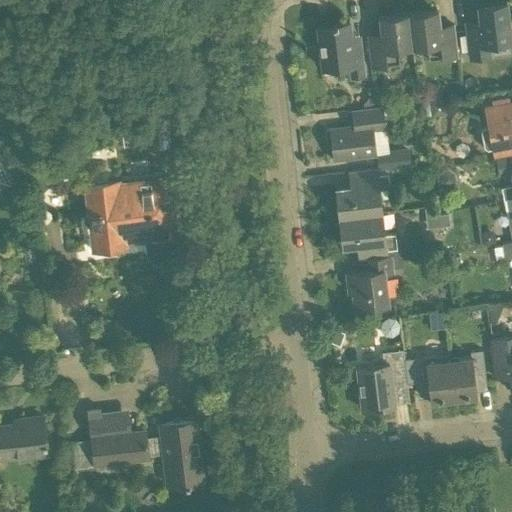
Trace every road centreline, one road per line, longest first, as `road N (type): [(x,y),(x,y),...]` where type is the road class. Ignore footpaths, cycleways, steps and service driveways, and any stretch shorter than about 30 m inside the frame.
road 1 (unclassified): [(294,340),(267,0)]
road 2 (residential): [(294,340),(0,375)]
road 3 (residential): [(302,454),(511,429)]
